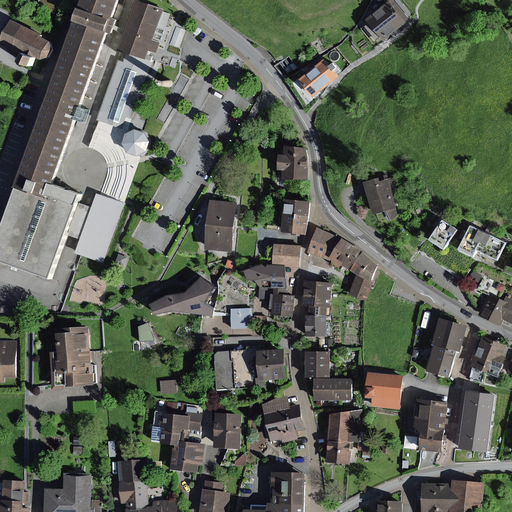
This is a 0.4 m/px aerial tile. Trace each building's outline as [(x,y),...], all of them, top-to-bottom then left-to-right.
[(87,0),(87,4),(81,18),(21,186),(23,187),(0,250),(0,255),(56,275),(71,235),(78,237),(86,240),(81,253),(108,262),(118,233),(129,202),(102,193),(98,205),(90,202),(83,200),(86,192),(58,181),(112,29),(118,32),(119,28),(124,32),(131,36),(126,49),(130,50),(127,60),(123,58),(113,87),(101,120),(129,130),(154,59),(150,57),(153,48),(160,51),(164,41),(158,38),(169,8),(147,0),(144,0),(133,31),(126,27),(121,23),(123,17),(117,14),(122,0),(87,0)] [(63,0),(43,0),(41,6),(59,13),(63,0)] [(389,8),(368,23),(379,39),(400,25),(389,8)] [(4,42),(29,53),(25,62),(35,66),(39,57),(46,60),(53,57),(57,50),(54,41),(46,37),(47,33),(14,19),(4,42)] [(324,59),(300,75),(314,94),(337,78),(324,59)] [(188,81),(166,125),(171,128),(195,84),(188,81)] [(150,131),(141,127),(132,132),(129,141),(133,150),(142,153),(151,149),(155,140),(150,131)] [(305,149),(284,149),(284,158),(280,158),(280,170),(285,170),(285,179),(304,179),(305,149)] [(387,177),(366,183),(374,214),(387,210),(392,221),(399,213),(393,195),(397,192),(393,179),(388,180),(387,177)] [(316,201),(292,198),(288,230),(312,233),(316,201)] [(216,199),(214,222),(239,224),(241,201),(216,199)] [(463,228),(447,218),(435,237),(450,247),(453,241),(463,228)] [(214,222),(212,245),(237,248),(239,224),(214,222)] [(490,231),(475,225),(464,248),(477,257),(482,249),(490,231)] [(314,250),(335,256),(345,240),(319,229),(314,250)] [(511,241),(490,231),(482,249),(503,258),(511,241)] [(365,256),(345,240),(335,256),(354,270),(365,256)] [(305,244),(279,243),(277,264),(304,266),(305,244)] [(132,255),(122,252),(119,262),(130,265),(132,255)] [(378,263),(365,256),(354,270),(360,272),(373,279),(378,263)] [(260,282),(258,284),(289,286),(289,278),(283,278),(283,270),(266,269),(266,265),(252,264),(252,281),(260,282)] [(229,268),(218,283),(223,286),(222,291),(222,296),(221,300),(218,308),(218,310),(248,313),(253,285),(229,268)] [(367,299),(373,279),(360,272),(354,293),(367,299)] [(174,293),(158,303),(161,312),(179,309),(216,316),(218,310),(218,308),(212,302),(223,286),(218,283),(214,280),(206,275),(193,291),(174,293)] [(308,304),(315,305),(332,306),(335,306),(337,281),(320,280),(310,279),(308,304)] [(289,286),(258,284),(257,300),(273,301),(273,316),(293,317),(294,296),(288,296),(289,294),(289,286)] [(413,323),(420,299),(383,288),(372,324),(398,332),(402,320),(413,323)] [(511,307),(504,303),(501,302),(491,320),(501,326),(505,319),(511,307)] [(315,305),(315,314),(332,314),(332,306),(315,305)] [(332,327),(332,314),(315,314),(311,314),(311,335),(332,335),(332,327)] [(252,318),(231,319),(232,329),(253,328),(252,318)] [(442,346),(461,352),(469,326),(446,319),(439,345),(442,346)] [(153,322),(141,323),(142,340),(154,339),(153,322)] [(89,329),(55,331),(56,354),(51,354),(52,388),(93,386),(93,368),(91,368),(91,361),(96,361),(95,353),(90,353),(89,329)] [(215,335),(202,335),(202,344),(214,345),(215,335)] [(506,346),(483,338),(473,367),(475,368),(467,390),(482,395),(488,378),(499,382),(507,358),(502,357),(506,346)] [(1,352),(0,351),(0,382),(5,382),(5,376),(18,376),(18,343),(1,343),(1,352)] [(266,388),(265,380),(265,374),(261,375),(260,355),(261,355),(263,355),(263,350),(262,346),(248,347),(248,352),(245,352),(215,354),(218,392),(266,388)] [(461,352),(442,346),(436,369),(455,374),(461,352)] [(265,374),(265,380),(291,378),(290,363),(288,348),(263,350),(263,355),(261,355),(260,355),(261,375),(265,374)] [(337,352),(315,352),(315,377),(337,377),(337,352)] [(408,376),(374,373),(373,386),(372,398),(379,398),(378,407),(405,409),(406,393),(408,376)] [(357,379),(319,380),(319,398),(358,398),(357,379)] [(176,381),(161,383),(163,395),(177,393),(176,381)] [(98,411),(97,399),(76,400),(77,412),(98,411)] [(287,399),(263,406),(273,442),(296,436),(295,432),(306,429),(300,407),(290,410),(287,399)] [(465,427),(489,430),(501,432),(505,403),(469,399),(465,427)] [(447,403),(417,400),(414,431),(419,431),(444,434),(447,403)] [(204,430),(206,413),(193,411),(192,415),(190,428),(204,430)] [(181,440),(189,441),(190,428),(192,415),(167,412),(165,428),(168,428),(166,442),(181,444),(181,440)] [(247,414),(221,412),(220,445),(245,446),(247,414)] [(350,414),(330,416),(327,463),(349,465),(350,441),(360,441),(362,414),(350,414)] [(489,430),(465,427),(462,456),(485,459),(489,430)] [(442,453),(444,434),(419,431),(417,450),(442,453)] [(189,441),(181,440),(181,444),(178,469),(204,472),(208,443),(189,441)] [(131,502),(132,508),(152,507),(150,459),(129,460),(130,481),(125,481),(126,502),(131,502)] [(308,511),(310,472),(280,472),(279,502),(278,511),(308,511)] [(64,491),(46,490),(45,511),(90,511),(92,476),(65,475),(64,491)] [(223,483),(206,481),(202,511),(227,511),(230,493),(222,492),(223,483)] [(26,483),(3,482),(2,511),(30,511),(24,510),(26,483)] [(454,487),(425,486),(423,511),(481,511),(483,485),(455,483),(454,487)] [(132,508),(131,511),(181,511),(181,498),(156,500),(156,506),(152,507),(132,508)] [(406,511),(407,500),(384,499),(382,511),(406,511)] [(278,511),(279,502),(274,502),(274,509),(252,509),(251,511),(278,511)]
